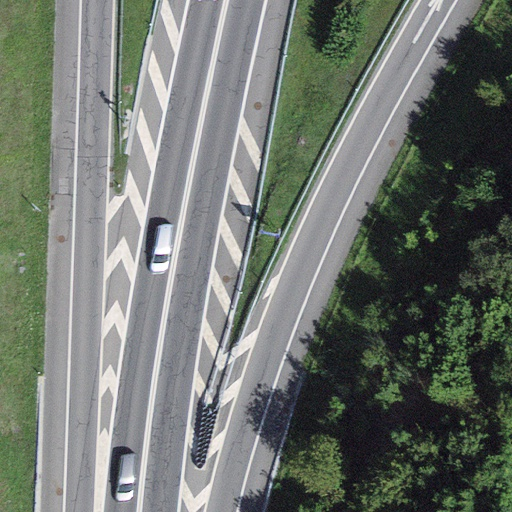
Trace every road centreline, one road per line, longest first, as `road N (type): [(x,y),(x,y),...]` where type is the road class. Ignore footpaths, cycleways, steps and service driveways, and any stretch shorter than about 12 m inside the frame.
road 1 (trunk): [(219,511),(290,290),(347,164),(438,0)]
road 2 (trunk): [(226,0),(174,258),(139,511)]
road 3 (trunk): [(97,0),(79,511)]
